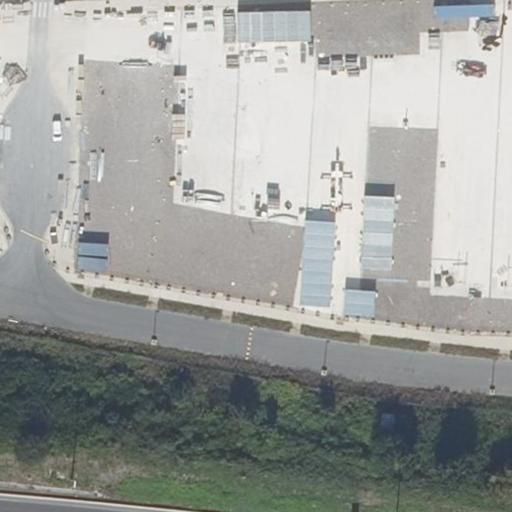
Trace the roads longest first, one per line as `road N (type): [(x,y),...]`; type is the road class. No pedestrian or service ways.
road 1 (unclassified): [(25,299),(187,336),(511,374)]
road 2 (unclassified): [(44,0),(25,299)]
